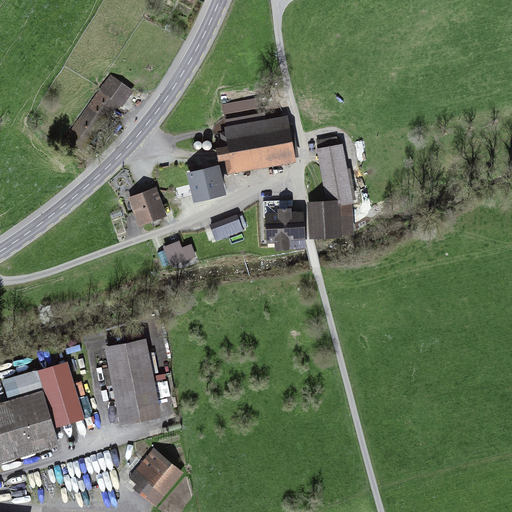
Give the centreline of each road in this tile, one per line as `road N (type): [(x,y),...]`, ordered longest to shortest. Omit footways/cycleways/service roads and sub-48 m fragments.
road 1 (secondary): [(220,0),(188,64),(131,143),(0,251)]
road 2 (residential): [(0,281),(51,271),(301,180)]
road 3 (unknown): [(0,477),(167,428)]
